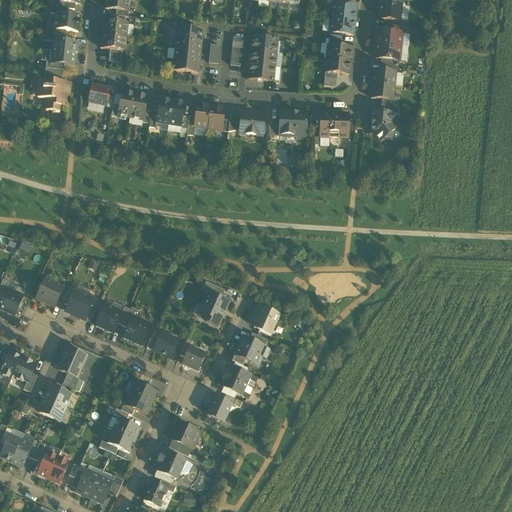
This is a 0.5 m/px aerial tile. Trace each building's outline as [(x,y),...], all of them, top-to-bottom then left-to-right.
[(128,12),(129,0),(105,0),(104,10),(116,11),(128,12)] [(379,19),(399,21),(401,5),(401,4),(388,3),(381,2),(379,19)] [(332,6),(331,20),(354,23),(356,9),(345,8),(332,6)] [(66,32),(78,33),(80,18),(66,16),(56,15),(54,31),(66,32)] [(353,37),(354,23),(331,20),(329,34),(342,35),(353,37)] [(103,22),(102,36),(126,38),(126,31),(124,31),(125,24),(113,23),(103,22)] [(178,30),(177,40),(200,43),(202,32),(178,30)] [(378,31),(376,45),(400,48),(402,34),(384,32),(378,31)] [(125,46),(126,38),(102,36),(100,50),(110,51),(122,52),(123,45),(125,46)] [(253,38),(252,52),(276,54),(277,40),(253,38)] [(177,40),(176,51),(199,53),(200,43),(177,40)] [(65,44),(53,43),(50,63),(50,64),(64,66),(74,67),(76,45),(65,44)] [(399,62),(400,48),(376,45),(375,59),(381,60),(399,62)] [(210,46),(208,65),(219,66),(221,48),(210,46)] [(328,46),(326,60),(350,62),(352,49),(340,47),(328,46)] [(231,49),(229,67),(240,69),(242,50),(231,49)] [(108,63),(120,64),(122,52),(110,51),(108,63)] [(176,51),(174,61),(198,63),(199,53),(176,51)] [(252,52),(250,66),(274,68),(276,54),(252,52)] [(349,76),(350,62),(326,60),(325,74),(337,75),(349,76)] [(197,74),(198,63),(174,61),(173,72),(197,74)] [(50,63),(46,63),(45,70),(63,72),(64,66),(50,64),(50,63)] [(273,82),(274,68),(250,66),(249,80),(273,82)] [(44,82),(62,83),(63,72),(45,70),(44,82)] [(373,71),(372,85),(394,87),(395,74),(395,73),(385,72),(373,71)] [(38,91),(39,81),(31,80),(30,90),(38,91)] [(336,81),(324,80),(324,88),(335,89),(336,81)] [(52,114),(59,114),(60,108),(67,109),(69,92),(64,92),(65,88),(66,89),(66,84),(62,83),(44,82),(39,81),(38,91),(38,100),(46,101),(45,112),(52,113),(52,114)] [(392,101),(394,87),(372,85),(370,99),(382,100),(392,101)] [(88,104),(106,108),(108,97),(110,91),(91,87),(88,104)] [(117,117),(130,119),(134,96),(121,93),(119,107),(117,117)] [(147,98),(134,96),(130,119),(142,122),(143,122),(144,112),(147,98)] [(106,109),(112,110),(114,99),(108,97),(106,108),(106,109)] [(155,124),(168,126),(172,102),(159,100),(157,112),(155,124)] [(184,104),(172,102),(168,126),(181,128),(182,118),(184,104)] [(111,118),(117,119),(117,117),(119,107),(113,106),(111,118)] [(194,128),(208,129),(210,108),(196,106),(195,118),(194,128)] [(399,108),(394,107),(381,106),(380,113),(392,114),(392,115),(398,115),(399,108)] [(224,110),(210,108),(208,129),(208,131),(221,133),(222,133),(223,121),(224,110)] [(149,129),(154,130),(155,124),(157,112),(151,111),(149,129)] [(142,124),(148,125),(150,113),(144,112),(143,122),(142,122),(142,124)] [(375,135),(380,142),(383,140),(392,141),(393,132),(395,130),(391,125),(391,122),(392,122),(391,122),(394,120),(392,118),(392,117),(392,115),(392,114),(380,113),(373,112),(372,120),(372,121),(374,121),(373,126),(371,126),(371,127),(371,135),(375,135)] [(297,138),(303,138),(305,137),(305,128),(306,128),(306,114),(297,114),(297,115),(290,115),(290,114),(280,113),(279,123),(279,136),(280,136),(296,137),(297,138)] [(239,135),(262,137),(264,117),(256,116),(254,117),(249,117),(248,116),(241,115),(241,117),(239,131),(239,132),(239,135)] [(320,139),(348,139),(348,121),(348,115),(320,115),(320,139)] [(229,122),(228,129),(234,129),(234,131),(239,131),(241,117),(229,116),(229,122)] [(141,128),(142,124),(142,122),(130,119),(128,126),(141,128)] [(348,139),(354,139),(356,121),(348,121),(348,139)] [(269,137),(280,137),(280,136),(279,136),(279,123),(270,123),(269,137)] [(32,248),(22,244),(19,250),(29,255),(32,248)] [(98,266),(90,262),(87,269),(96,273),(98,266)] [(204,280),(198,278),(196,285),(201,287),(204,280)] [(6,290),(9,283),(2,281),(0,286),(0,299),(1,300),(6,290)] [(36,300),(54,309),(63,289),(45,281),(36,300)] [(25,291),(9,283),(6,290),(14,293),(15,295),(22,298),(25,291)] [(208,295),(221,301),(224,293),(205,284),(202,293),(208,296),(208,295)] [(75,292),(94,300),(97,294),(78,286),(75,292)] [(64,302),(69,304),(75,292),(69,289),(64,302)] [(0,310),(13,317),(22,298),(15,295),(14,293),(6,290),(1,300),(0,302),(0,310)] [(65,313),(84,322),(89,311),(91,308),(93,302),(94,300),(75,292),(69,304),(65,313)] [(206,324),(217,329),(228,304),(221,301),(208,295),(208,296),(202,308),(204,309),(201,316),(208,319),(206,324)] [(122,314),(124,309),(113,304),(111,309),(122,314)] [(204,309),(202,308),(196,305),(191,316),(200,320),(201,316),(204,309)] [(105,306),(95,327),(113,335),(117,325),(122,314),(111,309),(105,306)] [(250,321),(256,324),(262,310),(257,307),(250,321)] [(122,328),(130,311),(124,309),(122,314),(117,325),(122,328)] [(259,332),(270,337),(279,317),(262,310),(256,324),(255,327),(260,329),(259,332)] [(84,322),(90,324),(95,313),(89,311),(84,322)] [(130,311),(122,328),(128,330),(133,319),(135,314),(130,311)] [(128,330),(123,340),(141,347),(150,327),(133,319),(128,330)] [(304,323),(297,320),(294,328),(301,331),(304,323)] [(147,350),(154,353),(161,337),(154,334),(147,350)] [(154,353),(170,360),(178,343),(162,335),(161,337),(154,353)] [(249,342),(264,349),(267,342),(252,335),(249,342)] [(254,366),(258,368),(262,360),(260,359),(264,349),(249,342),(244,340),(239,349),(237,352),(234,357),(244,362),(254,367),(254,366)] [(180,357),(185,359),(190,349),(192,343),(187,341),(180,357)] [(283,349),(276,346),(273,353),(280,356),(283,349)] [(182,366),(198,373),(205,356),(190,349),(185,359),(182,366)] [(270,351),(264,349),(260,359),(262,360),(265,361),(270,351)] [(67,375),(76,380),(86,358),(68,350),(58,371),(67,375)] [(11,381),(12,377),(21,359),(10,354),(3,368),(0,375),(0,376),(11,381)] [(232,363),(242,367),(244,362),(234,357),(232,363)] [(35,366),(21,359),(12,377),(16,379),(16,380),(22,383),(23,382),(26,384),(27,384),(31,375),(35,366)] [(232,370),(246,376),(248,370),(235,364),(232,370)] [(237,395),(245,399),(249,397),(255,383),(253,379),(246,376),(232,370),(229,368),(220,388),(223,389),(237,395)] [(132,379),(149,386),(151,381),(135,373),(132,379)] [(23,391),(30,394),(37,378),(31,375),(27,384),(26,384),(23,391)] [(69,390),(79,394),(83,383),(76,380),(67,375),(62,386),(69,390)] [(0,376),(0,377),(0,383),(8,387),(11,381),(0,376)] [(54,389),(67,395),(69,390),(62,386),(56,384),(54,389)] [(130,397),(135,387),(129,384),(124,395),(130,397)] [(135,387),(130,397),(150,407),(155,396),(135,387)] [(50,388),(45,401),(65,410),(70,397),(67,395),(54,389),(50,388)] [(237,395),(223,389),(221,395),(225,397),(235,401),(237,395)] [(70,397),(65,410),(71,412),(72,413),(78,400),(70,397)] [(146,418),(150,407),(130,397),(125,408),(134,412),(146,418)] [(231,406),(239,410),(242,404),(235,401),(225,397),(223,402),(231,406)] [(276,402),(268,398),(265,405),(273,409),(276,402)] [(207,417),(223,424),(231,406),(223,402),(215,399),(207,417)] [(23,410),(28,413),(32,404),(27,401),(23,410)] [(59,422),(65,410),(45,401),(39,413),(59,422)] [(123,407),(120,413),(128,416),(131,418),(134,412),(125,408),(123,407)] [(71,412),(65,410),(59,422),(65,425),(71,412)] [(126,422),(128,416),(120,413),(116,411),(113,416),(126,422)] [(113,431),(117,422),(112,419),(107,429),(113,431)] [(117,422),(113,431),(135,441),(140,430),(118,420),(117,422)] [(188,450),(192,452),(199,435),(177,425),(170,442),(172,443),(188,450)] [(0,443),(0,444),(5,447),(9,437),(12,432),(6,430),(0,443)] [(9,437),(20,442),(24,435),(13,430),(12,432),(9,437)] [(129,455),(135,441),(113,431),(107,445),(118,450),(129,455)] [(35,440),(24,435),(20,442),(31,447),(34,442),(35,440)] [(9,437),(5,447),(0,458),(0,459),(10,464),(20,442),(9,437)] [(31,447),(20,442),(10,464),(21,469),(27,458),(31,447)] [(27,458),(32,460),(39,444),(34,442),(31,447),(27,458)] [(99,449),(115,456),(118,450),(107,445),(101,443),(99,449)] [(185,457),(188,450),(172,443),(169,450),(185,457)] [(32,460),(37,463),(45,446),(39,444),(32,460)] [(50,447),(47,454),(58,459),(61,452),(50,447)] [(37,476),(48,481),(58,459),(47,454),(37,476)] [(173,480),(175,481),(188,475),(192,467),(164,454),(156,473),(157,473),(173,480)] [(69,464),(58,459),(48,481),(59,486),(69,464)] [(69,477),(74,479),(77,471),(79,468),(73,466),(69,477)] [(89,467),(86,473),(99,478),(102,473),(89,467)] [(84,475),(77,471),(74,479),(70,488),(77,491),(84,475)] [(76,494),(90,500),(99,478),(86,473),(85,472),(84,475),(77,491),(76,494)] [(102,473),(99,478),(111,483),(113,478),(102,473)] [(154,479),(161,481),(171,486),(173,480),(157,473),(154,479)] [(111,483),(99,478),(90,500),(102,505),(107,495),(112,484),(111,483)] [(107,495),(116,499),(123,482),(113,478),(111,483),(112,484),(107,495)] [(176,488),(171,486),(161,481),(158,488),(167,492),(173,495),(176,488)] [(143,502),(159,509),(167,492),(158,488),(151,485),(143,502)] [(183,496),(183,506),(194,506),(195,496),(183,496)]
